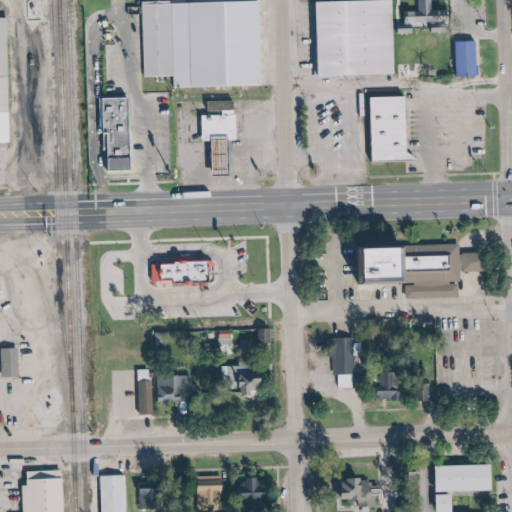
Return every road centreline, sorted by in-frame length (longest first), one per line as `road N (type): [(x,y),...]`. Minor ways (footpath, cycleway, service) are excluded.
road 1 (primary): [(511,199),(0,215)]
road 2 (tertiary): [(0,450),(511,435)]
road 3 (residential): [(22,0),(35,450)]
road 4 (tertiary): [(309,511),(297,206)]
road 5 (residential): [(297,206),(294,0)]
road 6 (tertiary): [(511,199),(504,0)]
